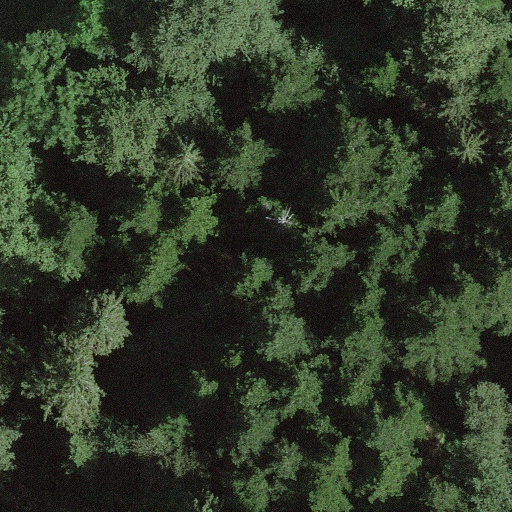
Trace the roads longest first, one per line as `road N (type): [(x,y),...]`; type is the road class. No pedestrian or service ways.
road 1 (track): [(0,205),(42,162),(178,82),(347,35),(511,35)]
road 2 (track): [(511,353),(409,511)]
